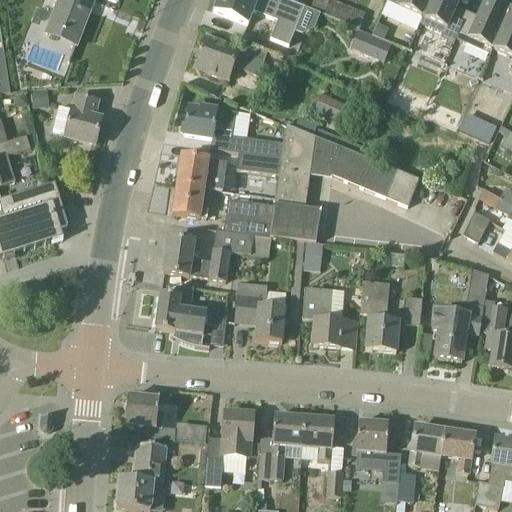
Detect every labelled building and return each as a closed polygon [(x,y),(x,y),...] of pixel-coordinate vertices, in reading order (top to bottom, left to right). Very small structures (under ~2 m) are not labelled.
[(104,0),(116,5),(117,0),(57,0),(44,38),(75,49),(93,0),(104,0)] [(280,0),(256,0),(255,0),(218,0),(213,14),(248,27),(253,15),(277,25),(271,41),(288,49),(304,10),(280,0)] [(322,0),(314,0),(310,12),(358,32),(364,17),(322,0)] [(388,0),(387,5),(422,21),(431,0),(388,0)] [(456,10),(460,0),(431,0),(422,21),(419,26),(442,37),(441,41),(453,47),(455,42),(454,42),(467,15),(456,10)] [(491,52),(509,13),(486,2),(478,20),(467,15),(454,42),(455,42),(490,58),(492,53),(491,52)] [(511,13),(509,13),(491,52),(492,53),(511,61),(511,67),(510,72),(511,73),(511,13)] [(350,52),(384,66),(391,48),(357,34),(350,52)] [(241,45),(238,54),(204,41),(193,72),(228,82),(233,69),(257,78),(264,63),(267,56),(241,45)] [(0,97),(9,97),(2,51),(0,51),(0,97)] [(450,68),(458,66),(456,58),(448,61),(450,68)] [(48,110),(47,93),(31,94),(32,111),(48,110)] [(52,132),(62,135),(61,138),(94,148),(101,123),(94,121),(98,105),(73,100),(69,112),(58,109),(52,132)] [(250,119),(245,118),(200,110),(199,113),(187,112),(183,139),(211,143),(210,152),(238,156),(238,157),(278,163),(280,147),(246,142),(250,119)] [(313,139),(316,131),(317,128),(298,120),(293,132),(313,139)] [(23,139),(34,137),(31,125),(20,128),(23,139)] [(473,141),(489,149),(496,132),(481,125),(473,141)] [(363,161),(313,139),(293,132),(286,128),(283,148),(280,147),(278,163),(276,179),(279,179),(274,209),(272,209),(268,241),(271,241),(305,246),(315,247),(320,214),(305,211),(309,179),(330,182),(330,178),(407,211),(418,183),(363,161)] [(511,135),(510,135),(507,140),(502,148),(511,154),(511,151),(511,135)] [(0,172),(13,168),(10,158),(38,150),(36,137),(6,145),(6,146),(0,147),(0,172)] [(486,151),(476,147),(468,165),(478,169),(486,151)] [(276,179),(278,163),(238,157),(236,173),(276,179)] [(221,193),(226,166),(180,158),(176,186),(221,193)] [(419,181),(412,197),(422,200),(428,184),(419,181)] [(221,195),(221,193),(176,186),(171,218),(218,224),(220,212),(205,210),(208,193),(221,195)] [(63,224),(55,191),(55,188),(0,204),(0,207),(3,221),(0,222),(0,260),(62,242),(57,225),(63,224)] [(511,195),(505,192),(499,202),(511,209),(511,195)] [(491,198),(486,207),(494,211),(499,202),(491,198)] [(511,209),(499,202),(494,211),(509,219),(507,222),(511,224),(511,209)] [(268,241),(272,209),(227,203),(223,235),(247,238),(268,241)] [(477,247),(490,224),(475,216),(462,239),(477,247)] [(247,238),(223,235),(215,234),(211,265),(190,262),(192,244),(168,241),(163,276),(224,283),(228,261),(228,255),(245,258),(247,238)] [(245,258),(268,262),(271,241),(268,241),(247,238),(245,258)] [(315,247),(305,246),(303,266),(320,268),(322,248),(315,247)] [(511,249),(509,254),(497,246),(492,255),(507,263),(506,264),(511,267),(511,249)] [(386,324),(389,287),(362,285),(359,318),(367,318),(364,353),(395,356),(398,326),(386,324)] [(206,315),(189,312),(192,290),(176,288),(175,299),(160,297),(154,332),(179,336),(178,345),(184,347),(194,350),(199,351),(208,352),(209,351),(201,350),(202,339),(204,327),(225,331),(227,314),(207,311),(206,315)] [(284,311),(265,310),(267,290),(238,288),(237,299),(233,327),(256,329),(254,344),(281,346),(284,311)] [(356,324),(342,323),(329,322),(331,294),(304,292),(301,323),(315,324),(313,349),(354,352),(356,324)] [(405,301),(403,327),(419,328),(421,302),(405,301)] [(461,365),(465,337),(478,339),(480,323),(482,311),(466,308),(464,319),(456,317),(432,312),(430,332),(436,333),(433,361),(461,365)] [(493,312),(485,352),(491,353),(489,369),(511,373),(511,340),(499,338),(504,313),(493,312)] [(430,357),(433,338),(421,336),(418,355),(430,357)] [(127,400),(123,430),(161,433),(164,415),(157,414),(159,397),(144,396),(143,401),(127,400)] [(223,415),(220,442),(219,460),(236,461),(250,462),(250,458),(258,458),(259,458),(258,458),(259,447),(250,446),(253,417),(223,415)] [(54,421),(54,420),(40,418),(40,420),(41,420),(40,430),(40,431),(40,432),(41,433),(41,434),(42,435),(44,436),(45,436),(46,436),(47,436),(48,436),(50,435),(51,434),(51,433),(52,432),(52,431),(53,421),(54,421)] [(300,452),(302,421),(273,419),(271,458),(259,458),(258,458),(257,492),(260,492),(261,483),(282,484),(283,462),(284,451),(300,452)] [(318,463),(329,464),(333,423),(302,421),(300,452),(318,453),(318,463)] [(401,458),(385,458),(387,427),(358,425),(356,472),(367,472),(368,458),(385,459),(383,478),(397,479),(395,504),(397,504),(399,478),(401,458)] [(206,428),(196,428),(194,445),(205,446),(205,435),(206,428)] [(440,459),(444,435),(413,430),(407,469),(419,471),(419,472),(438,475),(440,459)] [(456,476),(467,478),(474,440),(444,435),(440,459),(458,462),(456,476)] [(511,485),(511,445),(494,443),(488,486),(478,485),(474,508),(498,511),(503,484),(511,485)] [(163,451),(136,447),(132,483),(118,482),(115,511),(137,511),(149,511),(152,493),(158,494),(163,451)] [(219,490),(222,467),(206,465),(204,490),(219,490)] [(342,483),(343,476),(327,475),(325,500),(341,501),(342,494),(342,483)] [(399,478),(397,504),(413,505),(415,479),(399,478)] [(342,483),(342,494),(349,494),(350,484),(342,483)]
